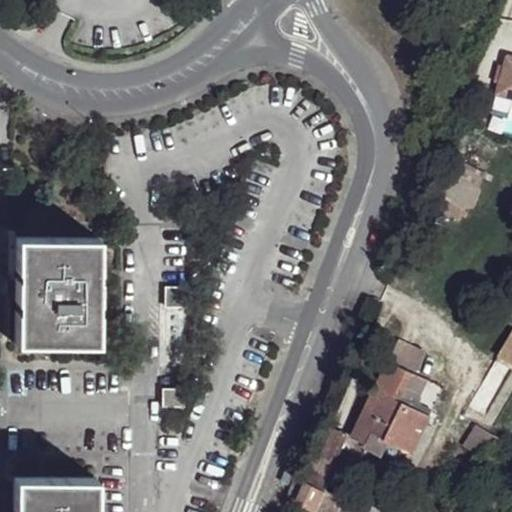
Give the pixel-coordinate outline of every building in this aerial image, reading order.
[(473,12),(455,4),(447,19),(467,28),(473,12)] [(511,56),(507,55),(496,94),(511,98),(511,56)] [(456,159),(438,192),(465,206),(483,173),(456,159)] [(101,241),(20,240),(21,346),(102,347),(101,241)] [(511,333),(500,354),(511,361),(511,333)] [(398,339),(387,363),(416,375),(426,352),(398,339)] [(386,369),(379,391),(357,435),(370,445),(376,434),(414,451),(430,412),(437,392),(441,394),(445,387),(416,375),(387,363),(386,369)] [(188,383),(170,384),(168,409),(190,408),(188,383)] [(355,434),(333,426),(314,471),(335,481),(355,434)] [(301,499),(325,511),(388,511),(360,498),(356,505),(343,499),(330,490),(335,481),(314,471),(301,499)] [(100,511),(101,479),(20,481),(19,511),(100,511)]
